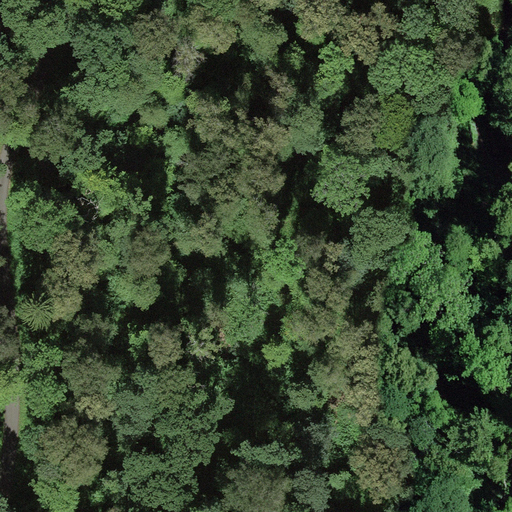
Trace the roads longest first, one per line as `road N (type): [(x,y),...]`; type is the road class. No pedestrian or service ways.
road 1 (unclassified): [(0,497),(11,366),(0,242)]
road 2 (unclassified): [(0,174),(61,0)]
